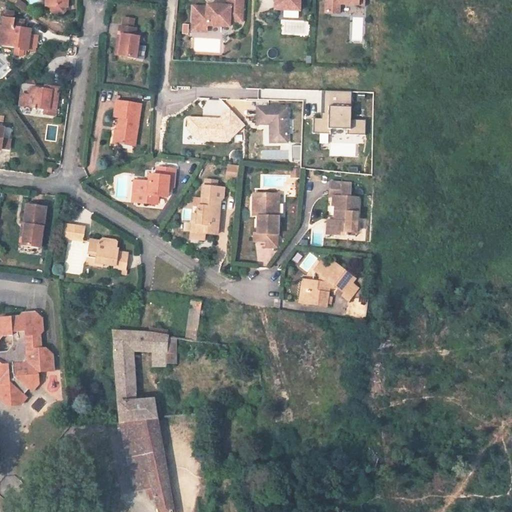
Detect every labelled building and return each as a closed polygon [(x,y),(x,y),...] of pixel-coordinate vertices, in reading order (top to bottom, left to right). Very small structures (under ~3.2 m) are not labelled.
[(16,0),(14,6),(25,11),(28,3),(19,0),(16,0)] [(51,0),(51,1),(51,3),(51,7),(54,11),(63,11),(66,8),(67,4),(68,4),(68,0),(51,0)] [(243,24),(244,0),(230,0),(229,9),(214,8),(210,7),(210,10),(196,9),(195,32),(208,33),(209,27),(231,29),(231,23),(243,24)] [(299,14),(299,0),(275,0),(275,13),(299,14)] [(362,9),(362,0),(325,0),(325,16),(338,17),(338,8),(362,9)] [(1,21),(0,29),(0,33),(3,34),(2,41),(18,43),(17,51),(25,52),(25,48),(30,49),(32,33),(24,32),(25,24),(13,23),(14,17),(15,15),(6,14),(5,22),(1,21)] [(128,33),(124,52),(139,55),(143,33),(138,32),(140,25),(125,23),(123,32),(128,33)] [(28,90),(25,103),(45,105),(44,110),(54,112),(59,84),(51,83),(51,87),(45,86),(32,84),(31,91),(28,90)] [(350,119),(351,91),(324,90),(323,118),(314,118),(313,132),(330,133),(330,127),(349,128),(349,134),(365,134),(365,119),(350,119)] [(116,127),(114,127),(112,139),(134,143),(141,102),(117,97),(113,114),(119,115),(116,127)] [(267,126),(268,145),(284,144),(282,107),(253,109),(254,126),(267,126)] [(183,142),(231,143),(231,133),(241,133),(242,111),(223,111),(223,117),(184,116),(183,142)] [(110,126),(114,127),(116,127),(119,115),(113,114),(110,126)] [(180,161),(180,170),(184,170),(184,173),(195,173),(195,161),(180,161)] [(226,164),(225,178),(238,178),(238,164),(226,164)] [(148,176),(147,183),(138,182),(135,203),(156,205),(157,197),(165,198),(167,187),(171,187),(173,170),(156,168),(154,176),(148,176)] [(129,202),(135,203),(138,182),(132,181),(129,202)] [(325,223),(323,237),(344,239),(344,235),(352,235),(356,201),(348,200),(349,186),(328,183),(326,198),(329,199),(328,207),(331,208),(330,218),(332,218),(332,223),(325,223)] [(202,224),(202,232),(215,232),(217,215),(215,214),(216,202),(221,196),(222,186),(200,186),(199,205),(196,205),(195,214),(194,223),(202,224)] [(275,236),(276,196),(255,195),(254,217),(253,235),(275,236)] [(29,222),(26,243),(45,245),(51,205),(29,202),(26,222),(29,222)] [(189,231),(202,232),(202,224),(194,223),(195,214),(190,214),(189,231)] [(21,242),(26,243),(29,222),(26,222),(24,221),(21,242)] [(85,226),(68,224),(66,238),(83,241),(85,226)] [(102,263),(107,264),(120,266),(120,268),(128,269),(129,263),(132,263),(133,253),(122,251),(122,249),(120,248),(121,244),(115,243),(116,239),(108,238),(101,242),(95,241),(93,255),(102,257),(102,263)] [(107,268),(107,264),(102,263),(102,257),(93,255),(91,265),(107,268)] [(304,289),(301,289),(299,301),(322,303),(324,286),(326,286),(328,285),(329,283),(340,290),(338,293),(345,298),(354,285),(347,280),(350,276),(327,260),(324,264),(318,259),(311,269),(320,275),(319,280),(305,279),(304,289)] [(301,289),(304,289),(305,279),(299,278),(295,300),(299,301),(301,289)] [(202,300),(194,299),(190,337),(198,338),(202,300)] [(0,398),(9,407),(22,406),(28,399),(25,396),(31,389),(34,392),(41,385),(40,372),(55,371),(54,356),(47,350),(42,350),(40,337),(43,333),(42,320),(34,312),(19,313),(16,317),(0,318),(0,398)] [(152,331),(169,333),(169,326),(153,324),(152,331)] [(140,331),(115,330),(122,421),(160,417),(157,395),(141,396),(138,348),(160,350),(159,361),(176,361),(178,335),(169,333),(152,331),(147,331),(140,331)] [(38,411),(45,403),(38,398),(32,406),(38,411)] [(175,511),(160,417),(122,421),(136,491),(153,487),(160,511),(175,511)]
